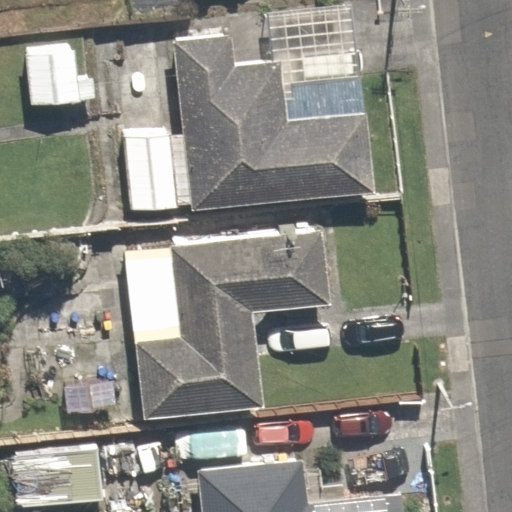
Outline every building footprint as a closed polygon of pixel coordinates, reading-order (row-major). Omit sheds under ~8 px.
[(362,182),(354,105),(278,113),(272,53),(228,58),(224,25),(168,31),(187,201),(362,182)] [(77,70),(77,42),(25,43),(25,94),(97,94),(97,70),(77,70)] [(322,295),(313,219),(119,242),(139,409),(254,395),(243,304),(322,295)] [(113,441),(10,441),(10,498),(113,498),(113,441)] [(396,511),(393,481),(297,491),(292,448),(189,460),(194,511),(396,511)]
